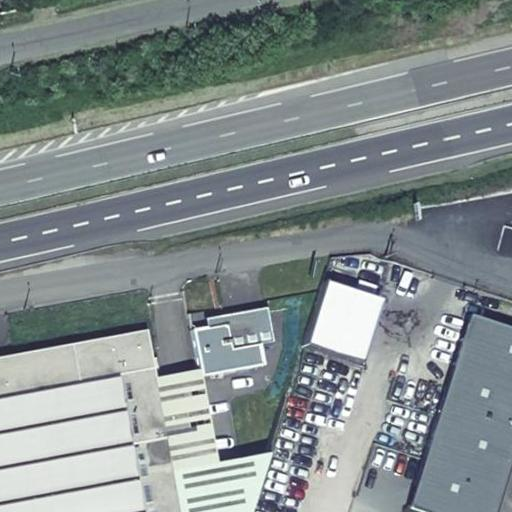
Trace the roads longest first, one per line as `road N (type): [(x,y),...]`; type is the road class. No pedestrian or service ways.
road 1 (primary): [(511,65),(0,188)]
road 2 (primary): [(0,240),(511,122)]
road 3 (residential): [(0,43),(210,0)]
